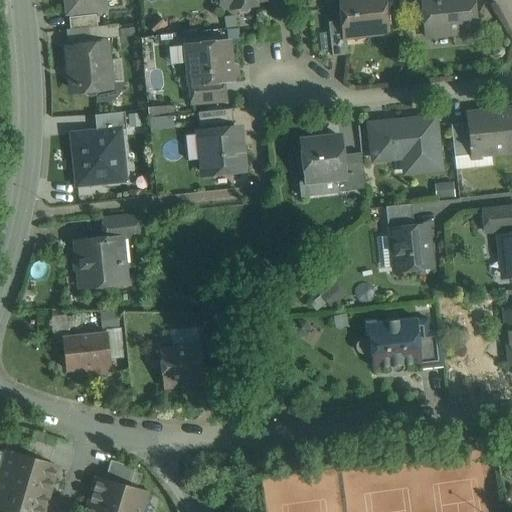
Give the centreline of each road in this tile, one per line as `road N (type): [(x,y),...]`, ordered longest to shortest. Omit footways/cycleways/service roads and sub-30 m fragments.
road 1 (residential): [(511,410),(280,437),(152,438)]
road 2 (residential): [(21,0),(32,115),(21,219),(0,280)]
road 3 (residential): [(511,84),(357,101),(281,92)]
